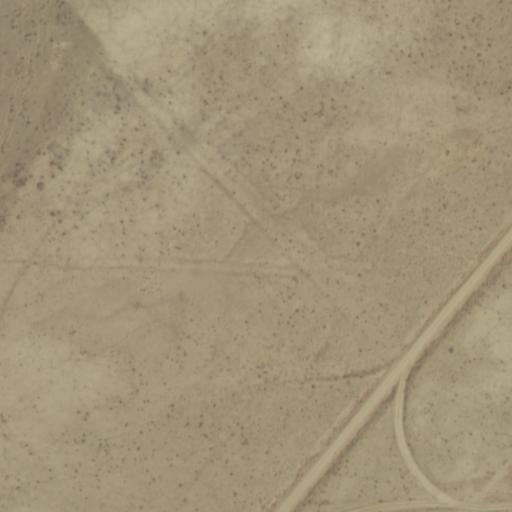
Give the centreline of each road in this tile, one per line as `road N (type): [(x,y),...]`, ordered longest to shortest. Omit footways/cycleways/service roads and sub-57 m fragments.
road 1 (tertiary): [(278,511),(511,234)]
road 2 (track): [(403,364),(398,409),(408,458),(452,498)]
